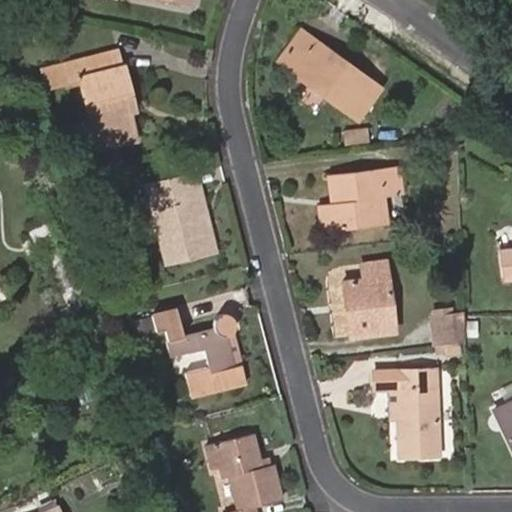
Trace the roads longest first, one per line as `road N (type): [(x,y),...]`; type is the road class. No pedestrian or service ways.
road 1 (residential): [(234,0),(220,51),(222,103),(313,446),(346,487)]
road 2 (residential): [(346,487),(378,497),(511,497)]
road 3 (residential): [(398,0),(511,69)]
